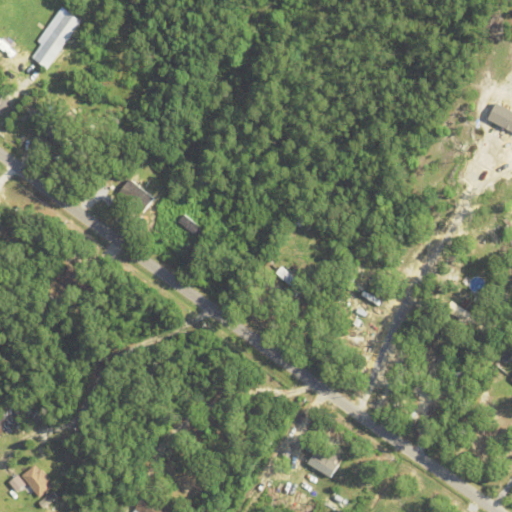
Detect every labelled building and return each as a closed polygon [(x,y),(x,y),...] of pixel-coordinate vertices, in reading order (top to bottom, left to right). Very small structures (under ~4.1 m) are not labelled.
[(34,58),(69,10),(82,20),(48,68),(34,58)] [(7,64),(4,68),(0,64),(0,36),(14,46),(20,39),(35,50),(19,72),(7,64)] [(54,110),(59,102),(67,109),(62,116),(54,110)] [(43,131),(48,124),(84,152),(79,159),(43,131)] [(137,155),(141,152),(148,160),(143,163),(137,155)] [(119,192),(131,178),(155,197),(143,212),(119,192)] [(295,220),(308,202),(314,207),(301,225),(295,220)] [(255,275),(264,266),(268,269),(259,278),(255,275)] [(289,291),(293,287),(276,273),(282,266),(305,286),(296,297),(289,291)] [(385,291),(389,285),(425,306),(421,312),(385,291)] [(7,412),(12,410),(16,424),(11,425),(7,412)] [(333,478),(341,465),(318,450),(310,463),(333,478)] [(48,478),(45,481),(32,471),(35,467),(38,469),(41,466),(45,469),(42,473),(48,478)] [(10,482),(17,492),(27,486),(19,475),(10,482)] [(131,511),(147,490),(175,510),(173,511),(131,511)]
